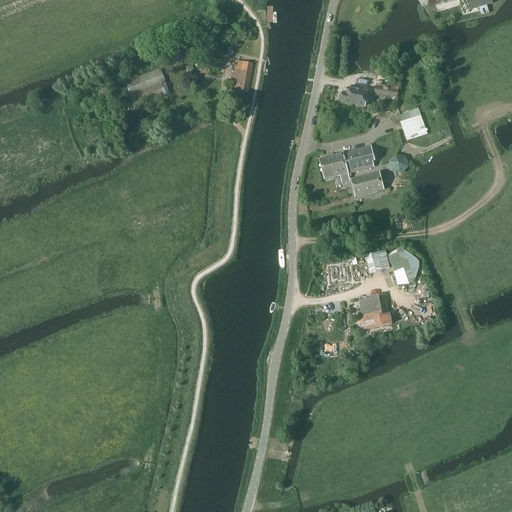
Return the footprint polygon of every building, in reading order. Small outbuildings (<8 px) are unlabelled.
[(443,0),(445,3),(455,0),(466,0),(470,11),(479,8),(482,15),(489,13),(487,5),(493,4),(491,0),(443,0)] [(240,35),(230,36),(230,47),(240,46),(240,35)] [(232,81),(236,82),(234,94),(239,95),(240,91),(247,93),(249,86),(253,65),(236,61),(235,67),(232,67),(231,72),(233,73),(232,81)] [(202,74),(210,74),(210,63),(202,63),(202,74)] [(160,70),(126,84),(130,95),(131,95),(136,107),(169,93),(165,82),(166,82),(160,70)] [(375,86),(373,94),(398,98),(399,91),(375,86)] [(367,97),(368,93),(348,89),(347,94),(343,94),(342,103),(366,107),(368,97),(367,97)] [(325,180),(341,176),(343,186),(351,184),(349,177),(351,176),(351,174),(375,168),(373,163),(376,162),(372,147),(320,160),(325,180)] [(396,155),(388,162),(392,172),(402,175),(409,168),(406,158),(396,155)] [(355,197),(374,192),(384,190),(380,172),(351,179),(355,197)] [(403,248),(387,253),(398,286),(415,281),(418,272),(419,267),(420,262),(417,259),(403,248)] [(383,271),(390,269),(386,252),(365,257),(369,275),(383,272),(383,271)] [(392,325),(386,295),(360,301),(363,320),(360,321),(361,325),(364,325),(365,330),(392,325)] [(323,354),(342,353),(342,344),(323,345),(323,354)]
